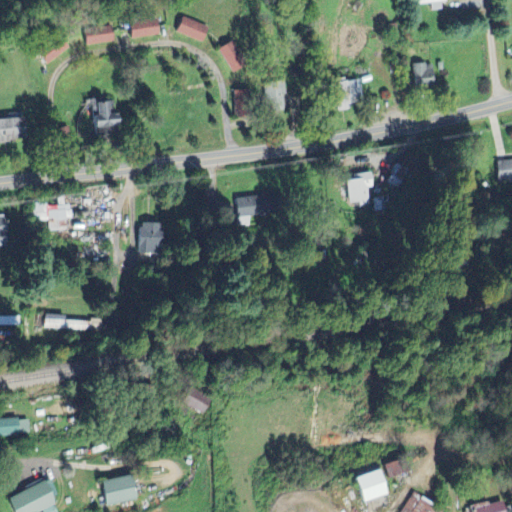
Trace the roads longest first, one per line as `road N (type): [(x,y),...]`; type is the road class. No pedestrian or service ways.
road 1 (tertiary): [(0,181),(330,141),(511,99)]
road 2 (residential): [(54,174),(49,94),(60,67),(91,48),(174,43),(202,51),(221,75),(231,153)]
road 3 (residential): [(131,165),(118,299)]
